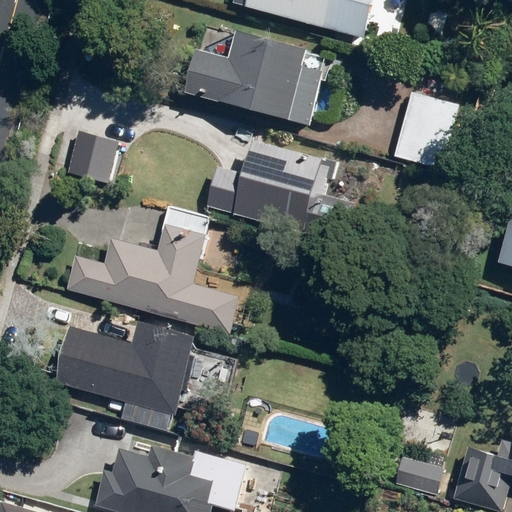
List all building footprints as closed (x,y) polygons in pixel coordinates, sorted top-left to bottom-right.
[(240,0),(239,5),(369,39),(378,0),(240,0)] [(447,11),(430,8),(425,32),(443,35),(447,11)] [(202,50),(191,91),(316,126),(335,59),(243,33),(236,59),(202,50)] [(412,103),(398,156),(444,168),(458,116),(412,103)] [(338,164),(261,141),(251,176),(224,168),(213,206),(345,246),(358,203),(329,195),(338,164)] [(213,218),(174,208),(162,249),(118,237),(110,264),(81,256),(71,291),(233,336),(244,297),(200,284),(214,236),(208,235),(213,218)] [(139,344),(76,327),(61,383),(131,402),(126,419),(169,430),(173,415),(181,417),(202,338),(145,322),(139,344)] [(119,474),(109,471),(99,507),(116,511),(216,511),(218,506),(241,511),(254,464),(180,443),(178,451),(159,445),(156,457),(126,449),(119,474)] [(511,457),(474,447),(459,503),(492,511),(505,511),(511,490),(511,489),(511,457)] [(441,494),(447,469),(420,463),(414,487),(441,494)] [(48,511),(8,502),(4,511),(48,511)]
